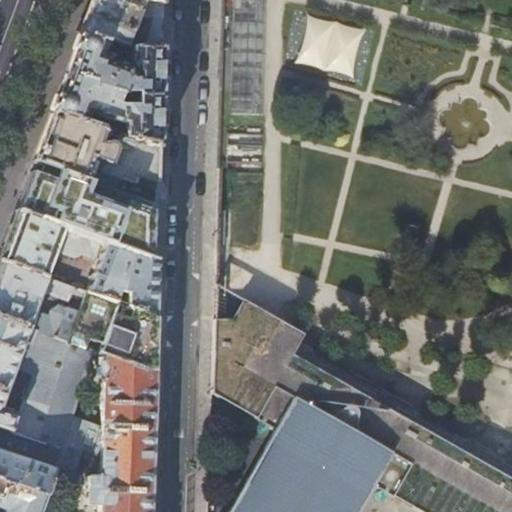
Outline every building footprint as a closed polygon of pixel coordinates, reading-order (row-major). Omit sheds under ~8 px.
[(161,14),(161,5),(147,0),(93,0),(80,36),(117,50),(160,52),(161,14)] [(265,0),(234,0),(231,114),(262,115),(265,0)] [(284,36),(371,59),(379,28),(292,6),(284,36)] [(50,115),(99,130),(115,135),(157,147),(158,91),(160,52),(117,50),(80,36),(63,80),(50,115)] [(155,184),(157,147),(115,135),(109,153),(109,151),(109,149),(108,147),(107,146),(104,145),(94,141),(99,130),(50,115),(42,138),(32,162),(41,166),(83,180),(112,191),(120,172),(155,184)] [(319,151),(310,185),(411,213),(421,179),(319,151)] [(39,170),(37,176),(28,173),(17,203),(26,206),(42,212),(38,223),(47,226),(98,244),(101,246),(108,248),(153,263),(154,233),(154,219),(121,207),(120,211),(77,196),(81,186),(83,180),(41,166),(39,170)] [(511,237),(511,198),(470,187),(460,223),(511,237)] [(92,259),(98,244),(47,226),(38,223),(13,213),(11,218),(0,248),(0,264),(41,279),(53,251),(70,257),(79,254),(92,259)] [(407,253),(302,226),(292,263),(398,290),(407,253)] [(151,318),(153,263),(108,248),(101,246),(83,293),(110,304),(115,292),(126,296),(126,309),(151,318)] [(83,293),(41,279),(0,264),(0,319),(25,328),(41,334),(47,318),(40,315),(36,317),(35,320),(29,318),(39,289),(70,300),(71,297),(80,300),(83,293)] [(353,511),(367,487),(404,511),(511,511),(511,473),(301,333),(305,325),(246,286),(211,317),(210,354),(209,386),(214,385),(274,425),(223,511),(353,511)] [(83,293),(80,300),(76,313),(59,307),(50,310),(47,318),(41,334),(90,351),(102,355),(150,371),(150,360),(151,329),(151,318),(126,309),(110,304),(83,293)] [(0,428),(59,448),(70,416),(70,415),(90,351),(41,334),(25,328),(0,319),(0,428)] [(150,371),(102,355),(99,426),(101,427),(101,429),(148,428),(149,377),(150,371)] [(146,473),(148,428),(101,429),(101,427),(99,426),(70,416),(59,448),(47,484),(66,490),(80,449),(98,455),(98,478),(84,477),(83,506),(97,506),(96,511),(46,511),(38,509),(36,511),(144,511),(146,485),(146,473)] [(47,484),(59,448),(0,428),(0,482),(42,496),(47,484)] [(42,496),(0,482),(0,511),(36,511),(38,509),(42,496)]
